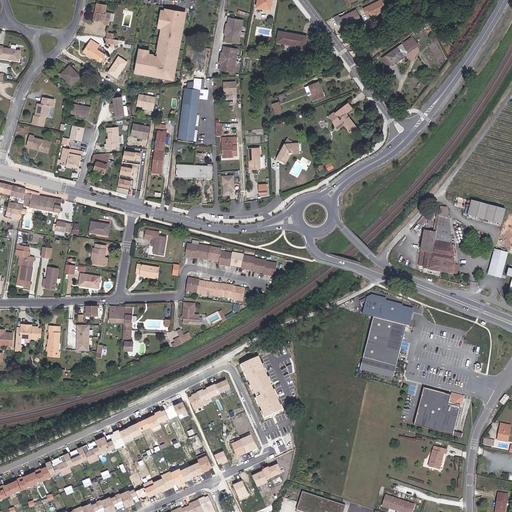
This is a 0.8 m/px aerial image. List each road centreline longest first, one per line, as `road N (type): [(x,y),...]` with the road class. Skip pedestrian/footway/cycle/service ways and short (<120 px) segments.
road 1 (track): [(384,278),(0,462)]
road 2 (residential): [(0,471),(233,366)]
road 3 (primary): [(310,230),(324,257),(511,326)]
road 4 (unclassified): [(377,262),(445,185),(511,89)]
road 5 (residential): [(407,137),(301,0)]
road 6 (primary): [(407,137),(504,0)]
road 7 (residential): [(119,298),(177,295),(186,267),(260,287)]
road 8 (tertiary): [(511,368),(478,423),(470,511)]
road 9 (secondary): [(134,207),(0,170)]
